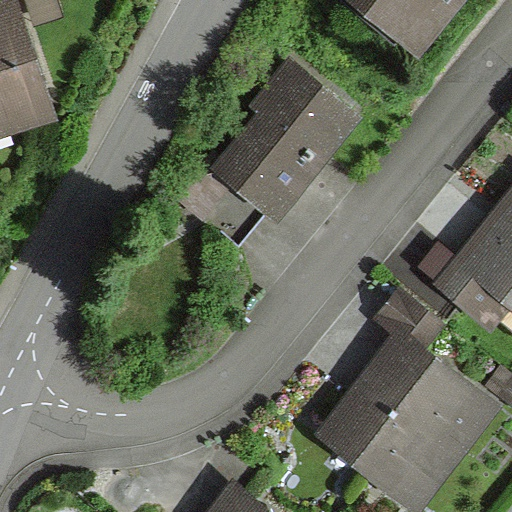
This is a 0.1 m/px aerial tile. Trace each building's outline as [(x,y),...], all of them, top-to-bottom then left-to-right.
[(16,0),(0,0),(0,127),(51,112),(16,0)] [(27,0),(34,20),(64,10),(60,0),(27,0)] [(447,0),(356,0),(406,45),(447,0)] [(352,108),(286,54),(247,100),(255,107),(207,164),(264,212),(352,108)] [(511,179),(435,283),(493,326),(508,306),(511,309),(511,179)] [(400,330),(312,432),(405,511),(493,409),(400,330)] [(261,511),(227,487),(208,511),(261,511)]
